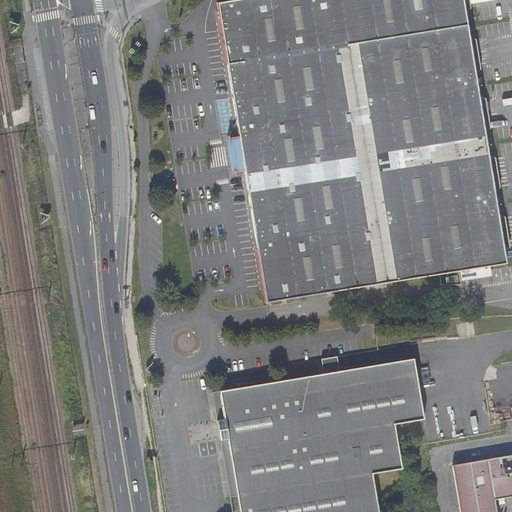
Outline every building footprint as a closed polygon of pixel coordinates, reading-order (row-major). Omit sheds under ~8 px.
[(252,0),(216,6),(239,143),(229,145),(233,171),(243,170),(265,306),(459,274),(489,270),(505,267),(462,0),(252,0)] [(489,276),(489,270),(459,274),(459,281),(489,276)] [(321,374),(217,391),(222,419),(214,420),(218,440),(225,439),(234,496),(237,511),(375,511),(369,474),(399,469),(391,424),(421,420),(411,359),(336,371),(334,357),(318,359),(321,374)] [(222,419),(217,391),(210,392),(214,420),(222,419)] [(225,439),(218,440),(227,497),(234,496),(225,439)] [(511,456),(455,465),(461,511),(499,511),(497,500),(511,497),(511,456)]
